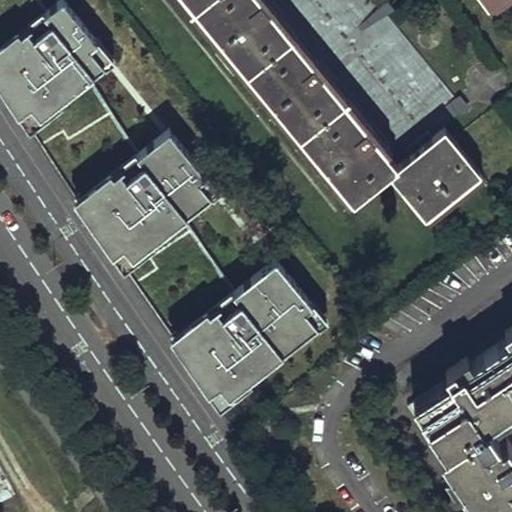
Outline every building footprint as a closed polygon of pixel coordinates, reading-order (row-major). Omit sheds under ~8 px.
[(66,0),(55,0),(45,8),(52,17),(34,31),(28,23),(21,27),(0,44),(0,61),(40,109),(60,93),(102,57),(89,41),(96,35),(66,0)] [(392,170),(427,211),(481,168),(447,127),(468,109),(378,0),(190,0),(355,199),(392,170)] [(28,23),(34,31),(52,17),(45,8),(43,6),(29,18),(31,20),(28,23)] [(0,44),(21,27),(18,24),(0,38),(0,76),(31,123),(62,97),(60,93),(40,109),(0,61),(0,44)] [(96,35),(89,41),(102,57),(104,60),(112,53),(97,34),(96,35)] [(202,163),(165,120),(134,145),(142,153),(124,168),(117,159),(111,164),(82,188),(130,246),(150,230),(208,185),(195,169),(202,163)] [(121,156),(117,159),(124,168),(142,153),(134,145),(121,156)] [(111,164),(108,160),(74,189),(121,260),(153,234),(150,230),(130,246),(82,188),(111,164)] [(216,178),(202,163),(195,169),(208,185),(216,178)] [(305,289),(269,245),(229,279),(236,287),(218,301),(211,293),(205,297),(176,322),(214,369),(224,380),(243,364),(311,309),(299,295),(305,289)] [(211,293),(218,301),(236,287),(229,279),(227,277),(213,288),(215,290),(211,293)] [(305,289),(299,295),(311,309),(312,310),(320,304),(306,288),(305,289)] [(176,322),(205,297),(202,294),(166,323),(215,394),(246,368),(243,364),(224,380),(214,369),(176,322)] [(409,402),(484,511),(511,511),(511,332),(465,364),(460,358),(447,367),(452,373),(409,402)]
